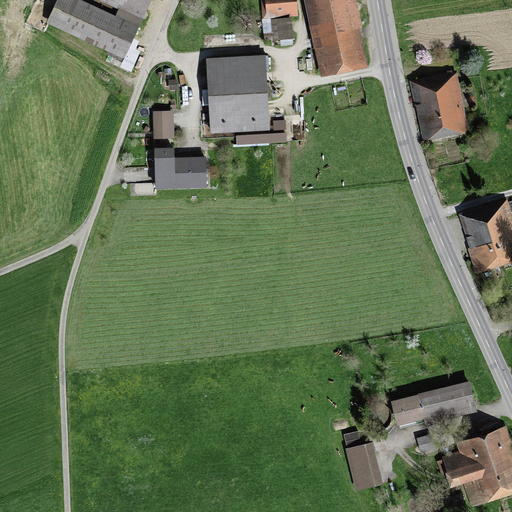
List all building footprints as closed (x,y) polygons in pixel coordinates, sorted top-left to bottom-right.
[(157,0),(94,0),(117,10),(113,16),(77,0),(62,0),(50,29),(130,62),(145,23),(146,24),(157,0)] [(296,0),(264,0),(266,20),(277,19),(278,40),(292,39),(291,17),(297,17),(296,0)] [(359,0),(307,0),(324,78),(371,67),(362,31),(367,30),(359,0)] [(262,55),(203,58),(208,133),(267,130),(262,55)] [(458,71),(411,79),(422,137),(468,129),(458,71)] [(169,116),(155,115),(155,129),(168,129),(169,116)] [(284,122),(273,123),(274,132),(285,131),(284,122)] [(285,135),(236,139),(237,147),(286,144),(285,135)] [(176,147),(156,147),(157,191),(209,189),(208,158),(176,159),(176,147)] [(482,208),(498,266),(511,262),(511,214),(508,201),(482,208)] [(498,266),(482,208),(460,214),(475,272),(498,266)] [(469,380),(390,399),(396,424),(399,423),(400,428),(425,422),(425,423),(477,410),(469,380)] [(458,451),(442,456),(442,459),(437,461),(441,474),(445,472),(450,485),(462,481),(470,506),(511,492),(511,445),(505,424),(455,440),(458,451)] [(346,447),(361,443),(357,430),(343,434),(346,447)] [(432,433),(417,438),(421,452),(436,448),(432,433)] [(361,443),(346,447),(345,447),(356,490),(383,483),(372,440),(361,443)] [(460,494),(446,499),(448,507),(463,502),(460,494)]
